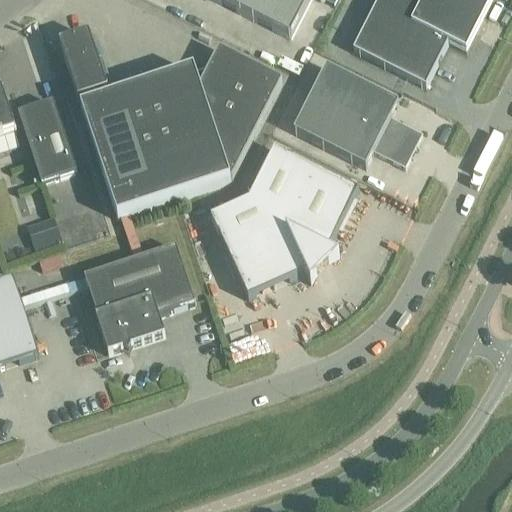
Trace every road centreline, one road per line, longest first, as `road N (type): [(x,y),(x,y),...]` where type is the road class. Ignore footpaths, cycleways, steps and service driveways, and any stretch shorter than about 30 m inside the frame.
road 1 (unclassified): [(0,479),(326,370),(362,349),(405,303),(511,96)]
road 2 (tertiary): [(469,335),(427,408),(387,450),(341,482),(269,511)]
road 3 (tertiary): [(385,511),(451,454),(511,359)]
